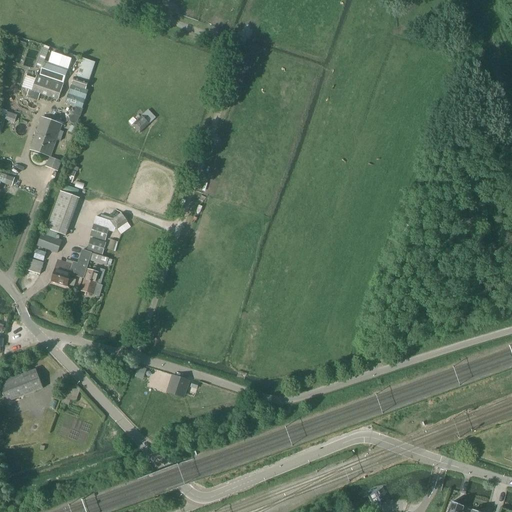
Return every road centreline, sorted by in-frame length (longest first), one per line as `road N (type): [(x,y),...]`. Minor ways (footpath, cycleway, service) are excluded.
road 1 (unclassified): [(511,483),(366,437),(209,498),(194,496),(38,334)]
road 2 (unclassified): [(38,334),(283,402),(511,330)]
